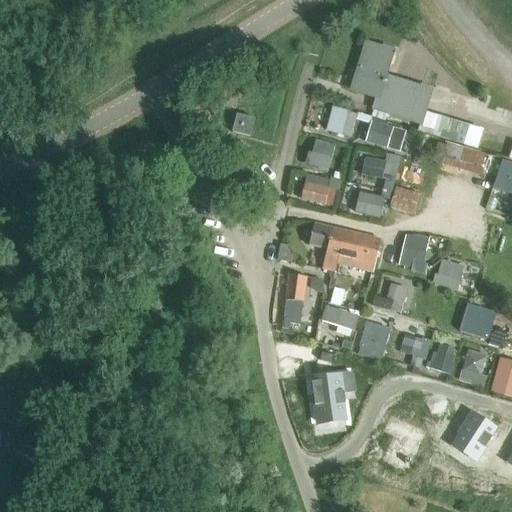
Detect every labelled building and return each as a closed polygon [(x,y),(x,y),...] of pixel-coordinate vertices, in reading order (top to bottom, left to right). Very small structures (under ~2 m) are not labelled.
[(380,11),(377,19),(391,23),(394,15),(380,11)] [(420,125),(430,93),(385,78),(393,53),(366,45),(351,91),(377,100),(374,110),(420,125)] [(333,108),(327,132),(351,138),(358,115),(333,108)] [(236,116),(232,134),(250,138),(254,121),(236,116)] [(403,133),(374,124),(368,143),(392,151),(394,145),(398,147),(403,133)] [(313,141),(306,167),(328,172),(334,147),(313,141)] [(445,144),(439,166),(499,185),(505,162),(445,144)] [(366,159),(362,176),(383,181),(383,180),(395,183),(401,159),(388,156),(386,163),(366,159)] [(511,162),(508,161),(501,182),(510,185),(508,193),(511,194),(511,162)] [(308,177),(303,200),(325,205),(331,182),(308,177)] [(331,182),(329,191),(338,193),(340,184),(331,182)] [(413,216),(419,195),(395,188),(389,209),(413,216)] [(385,200),(361,194),(356,214),(380,220),(385,200)] [(372,274),(380,242),(313,226),(308,246),(326,251),(321,270),(335,274),(337,265),(372,274)] [(407,238),(402,259),(421,264),(425,248),(414,245),(416,237),(407,238)] [(436,276),(434,286),(458,292),(464,269),(442,262),(439,277),(436,276)] [(290,275),(283,324),(300,327),(307,277),(290,275)] [(377,299),(375,308),(401,315),(407,291),(392,286),(387,302),(377,299)] [(468,308),(460,333),(480,339),(483,328),(490,330),(494,316),(468,308)] [(328,309),(323,323),(355,333),(360,319),(328,309)] [(367,326),(360,350),(373,353),(371,358),(381,361),(390,333),(367,326)] [(406,337),(401,353),(425,361),(431,343),(424,340),(423,343),(406,337)] [(428,365),(427,368),(451,376),(456,359),(452,358),(454,351),(440,347),(437,356),(434,355),(430,366),(428,365)] [(470,353),(461,382),(476,389),(477,386),(480,388),(481,386),(484,387),(487,379),(482,378),(486,358),(470,353)] [(511,365),(502,362),(494,390),(511,395),(511,365)] [(0,423),(13,423),(12,398),(0,398),(0,423)] [(401,458),(394,481),(425,490),(432,467),(401,458)] [(476,478),(471,506),(487,509),(492,481),(476,478)] [(491,511),(511,511),(511,486),(497,484),(491,511)]
